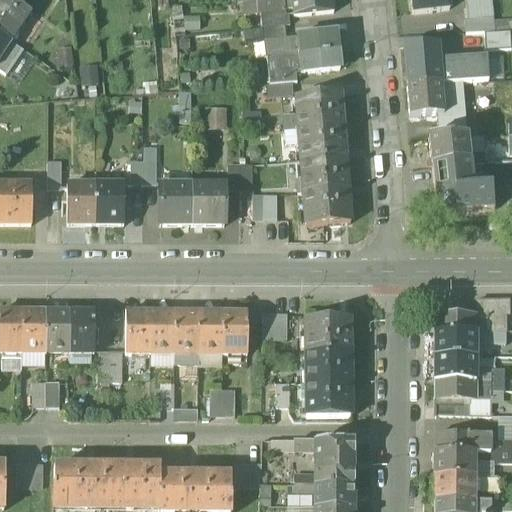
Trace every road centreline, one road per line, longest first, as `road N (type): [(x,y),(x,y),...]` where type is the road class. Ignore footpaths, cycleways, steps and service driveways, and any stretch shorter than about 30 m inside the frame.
road 1 (residential): [(398,430),(0,430)]
road 2 (residential): [(391,272),(0,271)]
road 3 (residential): [(391,272),(367,0)]
road 4 (residential): [(398,430),(391,272)]
road 5 (residential): [(511,272),(391,272)]
